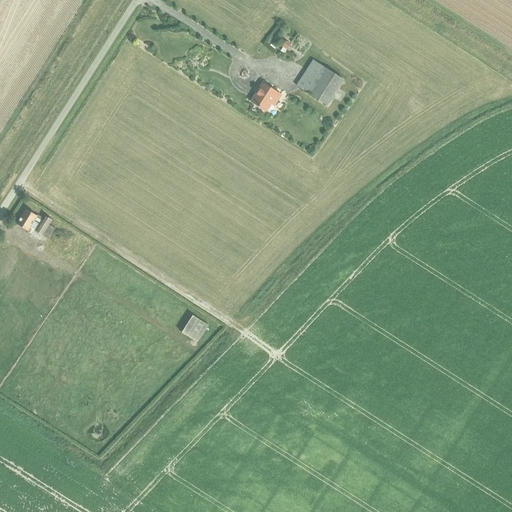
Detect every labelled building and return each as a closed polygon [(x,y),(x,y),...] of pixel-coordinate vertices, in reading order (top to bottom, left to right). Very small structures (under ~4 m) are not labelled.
[(282,38),(278,43),(286,49),(290,44),(282,38)] [(326,106),(343,80),(313,60),(296,86),(326,106)] [(282,90),(262,77),(250,96),(266,107),(271,99),(274,102),(282,90)] [(28,231),(29,228),(47,238),(53,228),(48,225),(51,220),(45,215),(43,218),(37,214),(36,216),(25,209),(17,224),(28,231)] [(196,342),(207,325),(192,315),(181,332),(196,342)]
